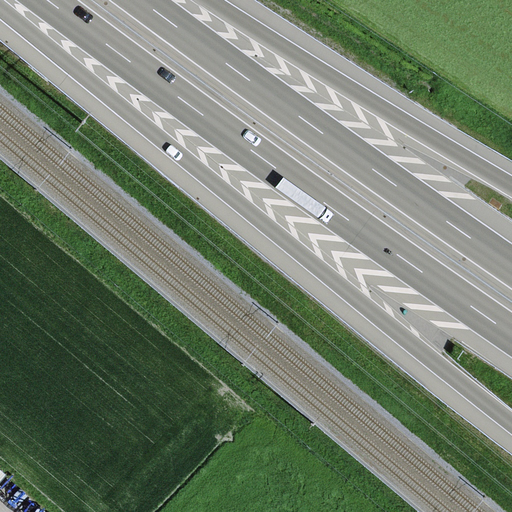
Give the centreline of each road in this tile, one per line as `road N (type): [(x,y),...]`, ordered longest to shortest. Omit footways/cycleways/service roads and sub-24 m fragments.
road 1 (motorway): [(0,11),(293,256),(511,420)]
road 2 (motorway): [(52,0),(511,340)]
road 3 (motorway): [(511,268),(142,0)]
road 4 (motorway): [(511,180),(206,0)]
